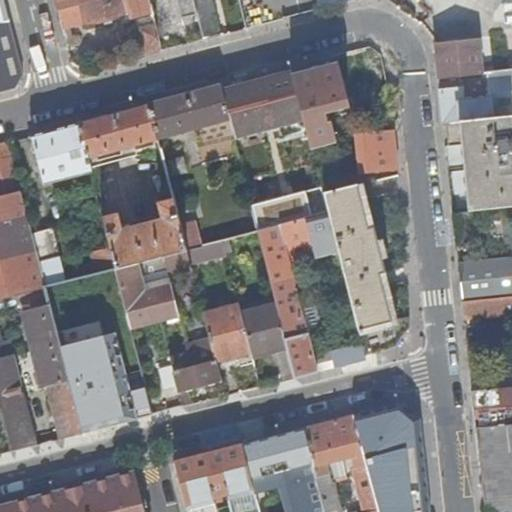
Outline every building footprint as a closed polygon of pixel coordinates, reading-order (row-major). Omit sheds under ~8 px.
[(0,0),(0,25),(8,23),(2,0),(0,0)] [(53,0),(56,10),(93,0),(53,0)] [(93,0),(56,10),(63,39),(70,38),(67,28),(128,11),(126,5),(144,0),(93,0)] [(196,14),(192,0),(175,0),(180,17),(196,14)] [(202,39),(218,35),(208,0),(192,0),(196,14),(202,39)] [(317,0),(320,8),(353,0),(317,0)] [(143,55),(159,50),(150,18),(134,22),(143,55)] [(0,92),(13,89),(22,75),(8,23),(0,25),(0,92)] [(480,40),(434,44),(438,79),(488,74),(510,72),(511,71),(511,59),(482,63),(480,40)] [(377,87),(367,48),(334,57),(335,62),(344,96),(360,92),(361,97),(370,95),(368,89),(377,87)] [(347,107),(344,96),(335,62),(291,74),(306,131),(310,147),(335,140),(330,122),(326,122),(324,113),(347,107)] [(462,88),(439,91),(442,125),(459,123),(511,117),(511,71),(510,72),(488,74),(491,99),(463,102),(462,88)] [(306,131),(291,74),(220,93),(230,131),(231,136),(277,124),(280,138),(306,131)] [(220,93),(218,87),(149,105),(157,138),(194,129),(198,145),(204,144),(203,138),(230,131),(220,93)] [(77,123),(91,178),(96,174),(99,168),(100,164),(135,155),(134,150),(153,145),(152,140),(157,138),(149,105),(77,123)] [(511,117),(459,123),(467,212),(511,207),(511,117)] [(77,123),(30,136),(43,184),(84,173),(86,179),(91,178),(77,123)] [(397,170),(392,130),(354,134),(356,155),(357,159),(358,173),(397,170)] [(0,298),(15,295),(43,288),(29,235),(5,142),(0,143),(0,298)] [(229,239),(256,232),(250,207),(203,219),(183,143),(160,149),(173,200),(185,250),(186,249),(221,241),(229,239)] [(366,228),(356,184),(322,192),(327,213),(336,247),(356,324),(365,357),(396,348),(409,330),(407,317),(388,321),(377,271),(383,270),(372,226),(366,228)] [(327,213),(322,192),(320,187),(249,205),(250,207),(256,232),(278,226),(327,213)] [(109,247),(115,269),(163,256),(185,250),(173,200),(157,204),(160,219),(120,230),(115,214),(101,218),(109,247)] [(336,247),(327,213),(278,226),(287,260),(336,247)] [(294,379),(316,374),(287,260),(278,226),(256,232),(275,305),(286,348),(294,379)] [(29,235),(43,288),(64,282),(51,230),(29,235)] [(232,250),(229,239),(221,241),(224,252),(232,250)] [(224,252),(221,241),(186,249),(189,262),(224,253),(224,252)] [(76,279),(115,269),(109,247),(91,252),(94,264),(73,269),(76,279)] [(163,256),(166,268),(189,262),(186,249),(185,250),(163,256)] [(115,269),(130,327),(178,315),(166,268),(163,256),(115,269)] [(511,261),(458,266),(461,303),(511,298),(511,268),(511,267),(511,261)] [(128,422),(153,416),(130,327),(115,269),(76,279),(64,282),(43,288),(46,300),(48,306),(55,334),(103,322),(128,422)] [(19,307),(46,300),(43,288),(15,295),(19,307)] [(511,298),(461,303),(463,319),(511,314),(511,298)] [(20,312),(48,306),(46,300),(19,307),(20,312)] [(215,360),(249,352),(240,314),(238,305),(203,314),(209,337),(215,360)] [(251,357),(286,348),(275,305),(240,314),(249,352),(251,357)] [(79,429),(55,334),(48,306),(20,312),(40,388),(46,386),(60,440),(81,435),(79,429)] [(358,362),(366,360),(365,357),(356,324),(348,326),(358,362)] [(186,391),(220,382),(215,360),(209,337),(185,344),(187,351),(169,356),(178,393),(186,391)] [(0,412),(10,453),(34,447),(10,355),(11,355),(7,340),(0,341),(0,412)] [(482,346),(466,347),(468,366),(484,364),(482,346)] [(283,351),(273,354),(280,381),(290,379),(283,351)] [(511,371),(469,376),(471,392),(511,387),(511,371)] [(511,387),(471,392),(473,417),(483,503),(511,499),(511,387)] [(372,390),(346,397),(350,410),(376,403),(372,390)] [(182,408),(190,406),(186,391),(178,393),(182,408)] [(428,511),(422,457),(418,419),(400,403),(351,415),(377,511),(428,511)] [(377,511),(351,415),(303,427),(324,511),(377,511)] [(81,435),(105,428),(103,423),(79,429),(81,435)] [(324,511),(303,427),(239,444),(249,481),(253,480),(261,511),(324,511)] [(249,481),(239,444),(174,461),(186,511),(215,511),(213,502),(222,500),(221,495),(251,488),(249,481)] [(143,511),(134,471),(71,487),(5,504),(0,505),(0,511),(143,511)] [(511,511),(511,499),(483,503),(483,511),(511,511)]
